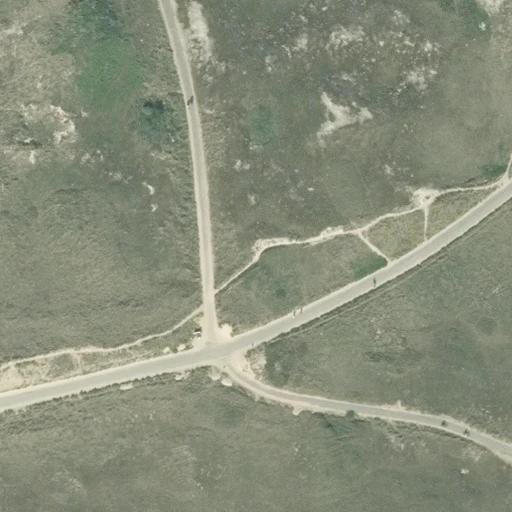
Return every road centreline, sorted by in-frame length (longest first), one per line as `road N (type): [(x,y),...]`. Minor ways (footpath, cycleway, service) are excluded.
road 1 (unknown): [(511,155),(492,184),(433,197),(363,230),(260,247),(250,268),(163,337),(0,366)]
road 2 (unclassified): [(0,407),(223,351),(282,328),(424,250),(511,190)]
